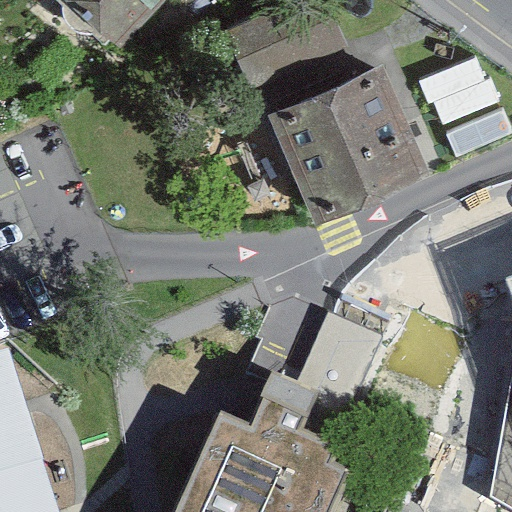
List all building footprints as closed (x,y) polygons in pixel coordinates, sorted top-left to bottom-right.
[(105,0),(131,26),(156,0),(105,0)] [(265,69),(352,39),(339,0),(286,0),(246,14),(265,69)] [(449,120),(500,92),(478,51),(427,79),(449,120)] [(382,71),(284,114),(329,212),(427,169),(382,71)] [(333,316),(298,397),(321,408),(307,440),(363,465),(403,374),(444,279),(419,268),(388,340),(333,316)] [(511,323),(495,489),(511,499),(511,323)] [(4,352),(0,353),(0,511),(50,511),(20,408),(4,352)] [(298,397),(281,390),(255,448),(228,436),(194,511),(342,511),(353,488),(297,464),(307,440),(321,408),(298,397)]
